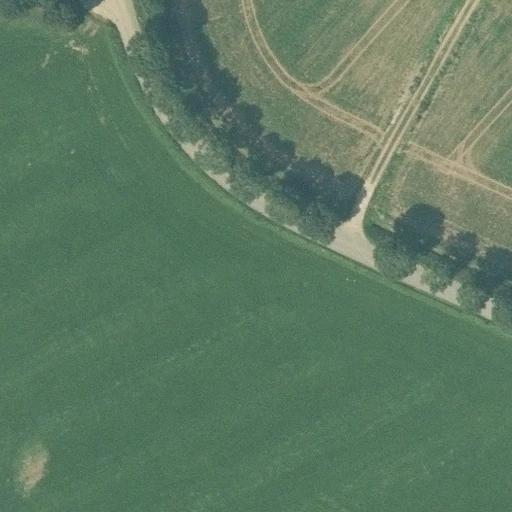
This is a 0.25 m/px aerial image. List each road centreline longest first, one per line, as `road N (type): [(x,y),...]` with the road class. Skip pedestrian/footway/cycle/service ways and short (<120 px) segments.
road 1 (tertiary): [(511,316),(342,242),(234,181),(160,97),(121,0)]
road 2 (track): [(342,242),(473,0)]
